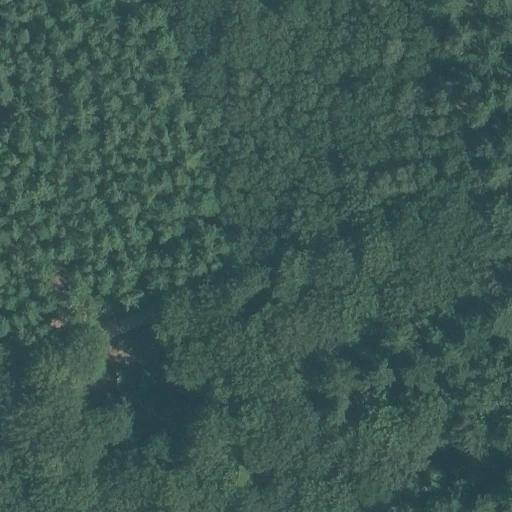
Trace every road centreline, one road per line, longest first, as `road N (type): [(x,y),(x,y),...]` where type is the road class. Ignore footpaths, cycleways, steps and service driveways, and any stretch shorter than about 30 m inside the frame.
road 1 (track): [(0,364),(511,187)]
road 2 (track): [(373,511),(252,271)]
